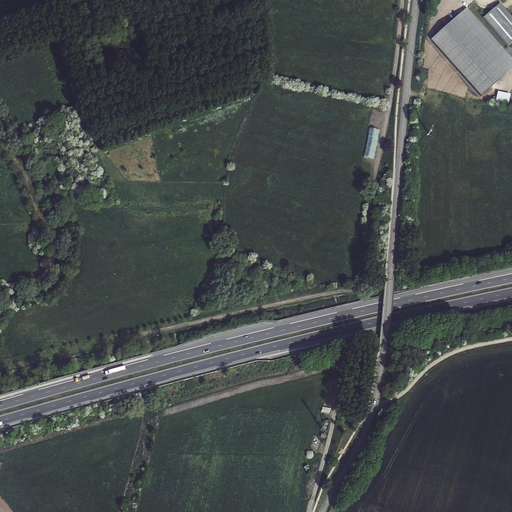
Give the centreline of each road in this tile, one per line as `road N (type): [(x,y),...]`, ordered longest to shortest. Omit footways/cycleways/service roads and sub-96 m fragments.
road 1 (motorway): [(511,277),(0,405)]
road 2 (motorway): [(0,420),(511,293)]
road 3 (tertiary): [(322,511),(363,437),(378,383),(416,0)]
road 4 (track): [(372,414),(430,361),(511,339)]
